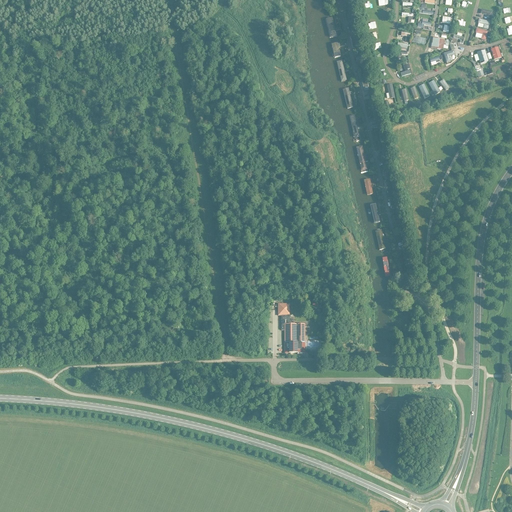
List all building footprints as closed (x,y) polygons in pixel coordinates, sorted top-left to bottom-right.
[(510,26),(507,26),(508,32),(511,31),(511,28),(510,17),(503,19),(504,24),(509,23),(510,26)] [(326,19),(331,38),(338,37),(333,18),(326,19)] [(479,20),(478,24),(484,26),(483,30),(489,31),(491,22),(479,20)] [(488,32),(477,29),(476,34),(483,36),(481,41),(486,42),(488,32)] [(454,35),(453,38),(461,40),(460,43),(463,44),(464,38),(454,35)] [(433,37),(431,48),(441,49),(441,48),(447,49),(448,46),(443,46),(444,40),(437,39),(437,38),(433,37)] [(338,43),(332,45),(335,59),(342,57),(338,43)] [(503,58),(500,48),(492,50),(495,61),(503,58)] [(454,51),(444,54),(446,62),(450,61),(449,56),(455,55),(454,51)] [(489,62),(486,51),(478,53),(481,65),(489,62)] [(441,61),(440,57),(431,60),(433,67),(438,65),(437,62),(441,61)] [(462,61),(471,67),(473,63),(464,57),(462,61)] [(343,61),(337,62),(341,83),(347,81),(343,61)] [(405,72),(400,73),(401,77),(411,74),(410,70),(408,64),(403,65),(405,72)] [(464,74),(467,71),(458,65),(456,69),(464,74)] [(448,75),(456,82),(459,79),(451,72),(448,75)] [(435,95),(440,92),(434,80),(428,83),(435,95)] [(445,91),(449,88),(443,80),(440,82),(445,91)] [(392,84),(387,85),(390,99),(395,98),(392,84)] [(424,99),(430,96),(424,84),(419,87),(424,99)] [(414,100),(419,98),(415,87),(410,89),(414,100)] [(347,109),(353,108),(349,89),(343,90),(347,109)] [(355,142),(360,141),(354,112),(348,114),(355,142)] [(367,169),(363,148),(358,149),(363,170),(367,169)] [(374,194),(370,179),(364,180),(368,196),(374,194)] [(387,249),(382,230),(376,231),(380,250),(387,249)] [(388,258),(381,259),(385,278),(391,277),(388,258)] [(289,353),(304,353),(304,324),(295,324),(290,318),(290,303),(278,304),(278,317),(281,317),(281,330),(284,330),(284,353),(289,353)]
